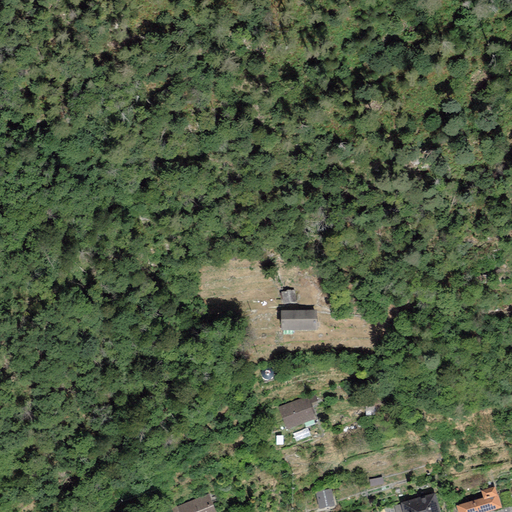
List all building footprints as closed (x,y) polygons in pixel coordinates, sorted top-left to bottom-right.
[(294,290),(281,292),(283,305),(296,303),(294,290)] [(316,310),(280,310),(281,330),(316,329),(316,310)] [(315,393),(307,396),(310,404),(318,401),(315,393)] [(278,407),(286,430),(316,419),(310,404),(307,396),(278,407)] [(382,477),(368,479),(370,485),(383,483),(382,477)] [(456,506),(457,511),(486,511),(502,507),(498,493),(496,494),(494,487),(481,491),(483,498),(456,506)] [(315,493),(319,509),(334,506),(330,489),(315,493)] [(439,511),(434,493),(400,503),(402,511),(439,511)] [(178,511),(215,511),(208,494),(176,507),(178,511)]
